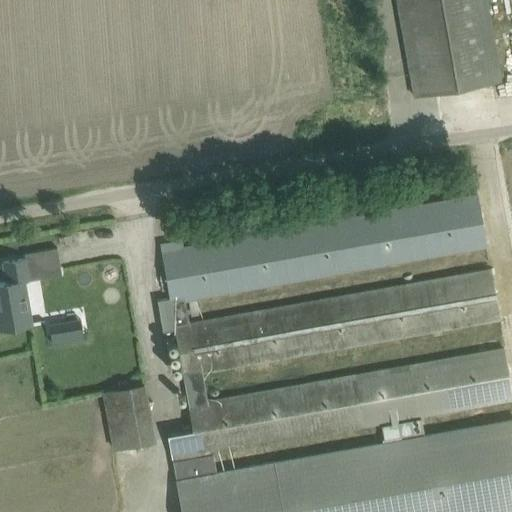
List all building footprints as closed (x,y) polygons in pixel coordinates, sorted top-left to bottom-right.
[(398,0),(415,95),(501,80),(487,0),(398,0)] [(500,318),(491,268),(191,321),(186,298),(486,244),(481,215),(478,195),(174,249),(173,241),(161,243),(185,375),(193,429),(167,433),(181,511),(511,511),(511,418),(425,434),(421,417),(511,400),(511,389),(504,346),(207,398),(202,372),(500,318)] [(23,276),(30,275),(27,257),(3,261),(6,281),(0,282),(0,327),(31,322),(23,276)] [(171,297),(157,299),(163,330),(176,328),(171,297)] [(115,445),(155,438),(145,383),(105,390),(115,445)]
